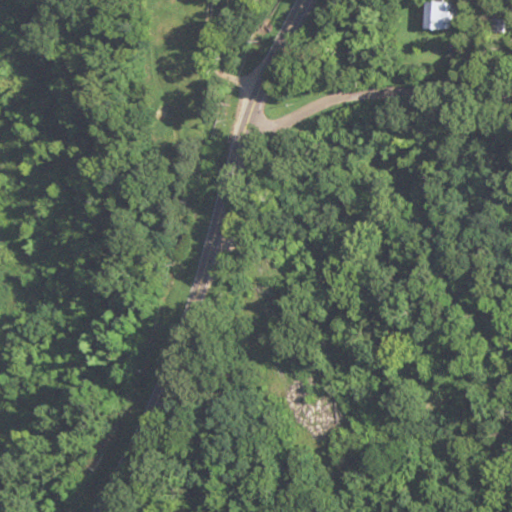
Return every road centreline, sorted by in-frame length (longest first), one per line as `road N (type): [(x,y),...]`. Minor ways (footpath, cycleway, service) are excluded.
road 1 (secondary): [(66,511),(134,416),(239,151)]
road 2 (residential): [(511,92),(392,85),(320,102),(239,151)]
road 3 (secondary): [(239,151),(293,0)]
